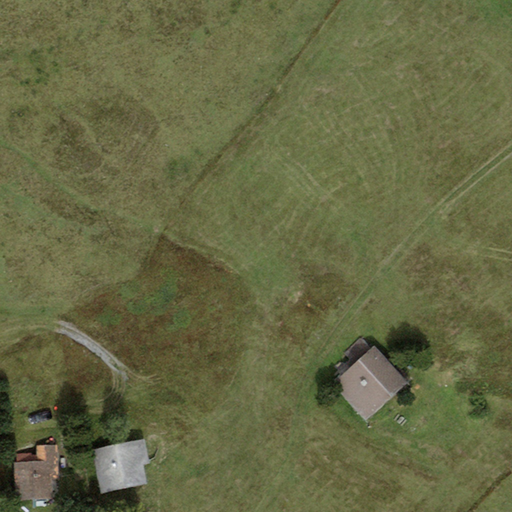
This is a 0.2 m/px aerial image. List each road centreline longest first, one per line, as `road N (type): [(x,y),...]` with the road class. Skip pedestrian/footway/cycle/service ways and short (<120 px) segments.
road 1 (track): [(511,147),(430,213),(380,267),(341,322),(297,417)]
road 2 (track): [(0,330),(63,328),(210,438),(297,417)]
